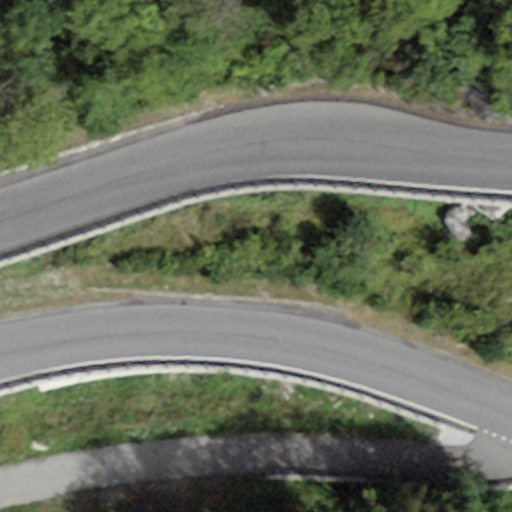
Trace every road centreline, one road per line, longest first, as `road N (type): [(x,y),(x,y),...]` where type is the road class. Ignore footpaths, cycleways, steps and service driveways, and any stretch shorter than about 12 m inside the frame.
road 1 (residential): [(511,413),(319,347),(257,336),(100,338),(0,358)]
road 2 (residential): [(0,216),(233,148),(328,144),(511,162)]
road 3 (track): [(0,491),(94,469),(216,460),(489,464),(511,452)]
